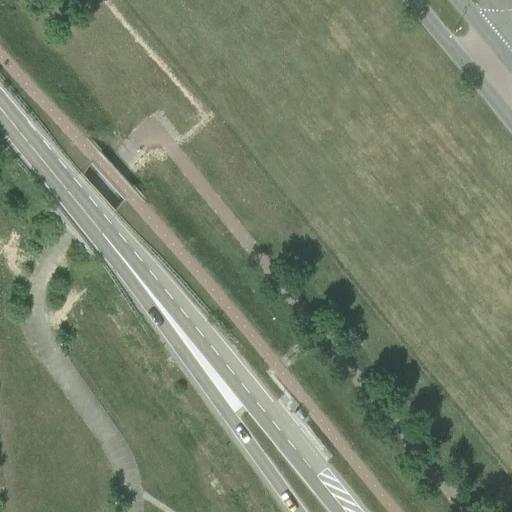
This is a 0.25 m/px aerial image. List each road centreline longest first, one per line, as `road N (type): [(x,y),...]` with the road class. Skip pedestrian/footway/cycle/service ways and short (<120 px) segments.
road 1 (secondary): [(349,511),(0,95)]
road 2 (secondary): [(0,121),(297,511)]
